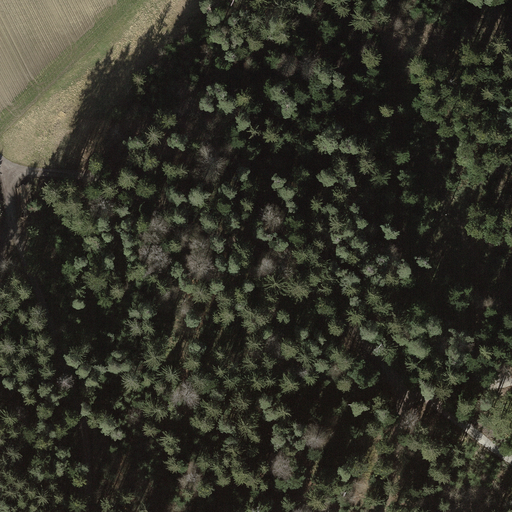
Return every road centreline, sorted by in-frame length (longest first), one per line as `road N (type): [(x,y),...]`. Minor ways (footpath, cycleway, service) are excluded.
road 1 (track): [(5,170),(95,178),(278,260),(465,426)]
road 2 (track): [(0,161),(17,239),(87,452),(85,511)]
